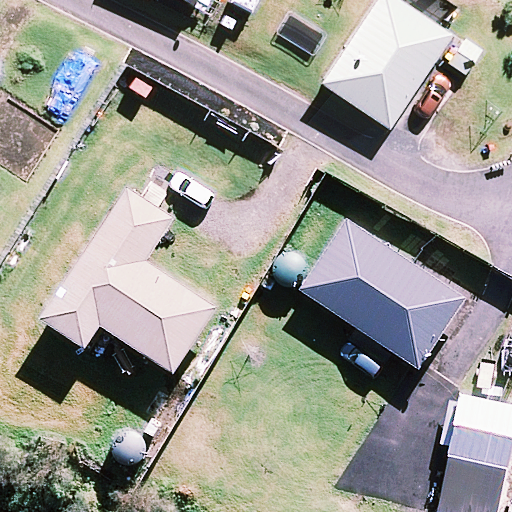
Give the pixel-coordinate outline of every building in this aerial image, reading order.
[(213,0),(235,12),(241,0),(213,0)] [(298,0),(256,0),(252,11),(285,27),(298,0)] [(447,7),(436,0),(369,0),(316,80),(384,124),(445,32),(435,25),(447,7)] [(463,301),(346,222),(300,290),(417,369),(463,301)] [(299,281),(301,274),(300,267),(297,260),(292,255),(286,251),(279,250),(272,251),(265,254),(260,259),(257,265),(255,272),(256,279),(259,285),(264,291),(270,294),(277,296),(284,295),(291,292),(296,287),(299,281)] [(0,281),(0,333),(22,293),(0,281)]
